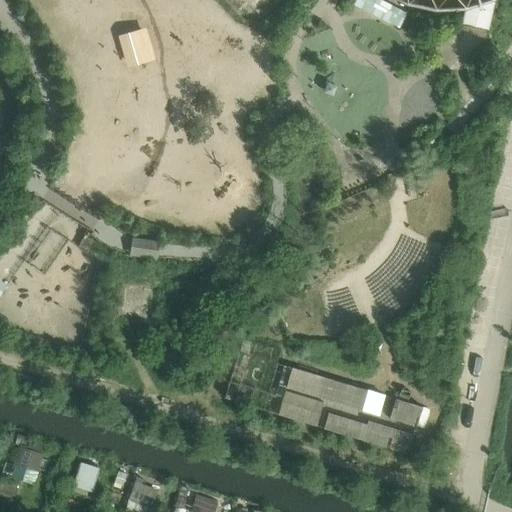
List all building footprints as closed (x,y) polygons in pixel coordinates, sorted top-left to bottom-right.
[(405,14),(378,0),(357,0),(356,2),(400,24),(402,20),(405,14)] [(402,0),(410,3),(438,9),(447,9),(467,7),(464,24),(476,26),(489,29),(494,0),(402,0)] [(128,66),(154,59),(146,30),(120,37),(128,66)] [(130,257),(158,260),(158,258),(159,251),(160,243),(161,240),(156,240),(137,238),(132,237),(132,238),(131,246),(130,255),(130,257)] [(124,285),(119,315),(150,320),(155,289),(124,285)] [(385,396),(292,368),(286,388),(379,416),(385,396)] [(416,427),(422,407),(408,403),(410,393),(401,390),(398,399),(395,399),(389,419),(416,427)] [(324,402),(285,391),(278,414),(317,426),(324,402)] [(328,412),(323,428),(407,454),(414,434),(368,420),(367,424),(328,412)] [(20,449),(15,466),(36,473),(42,456),(20,449)] [(76,477),(73,486),(92,492),(99,469),(83,464),(82,468),(85,469),(82,479),(76,477)] [(135,481),(129,500),(150,508),(156,491),(142,486),(143,484),(135,481)] [(197,497),(191,511),(214,511),(217,504),(197,497)]
